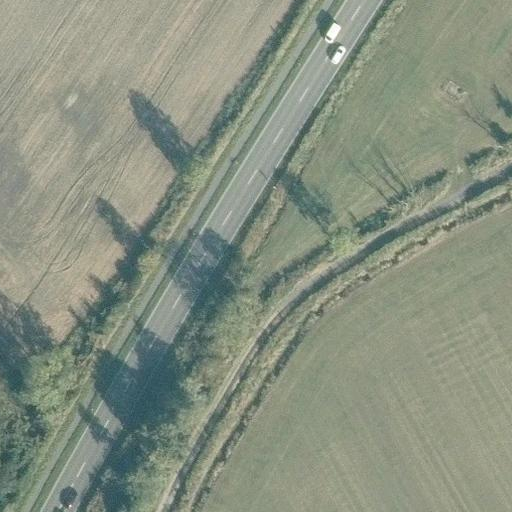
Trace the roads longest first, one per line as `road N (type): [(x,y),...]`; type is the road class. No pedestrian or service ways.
road 1 (primary): [(59,511),(368,0)]
road 2 (track): [(165,511),(216,389),(273,314),(318,277),(511,164)]
